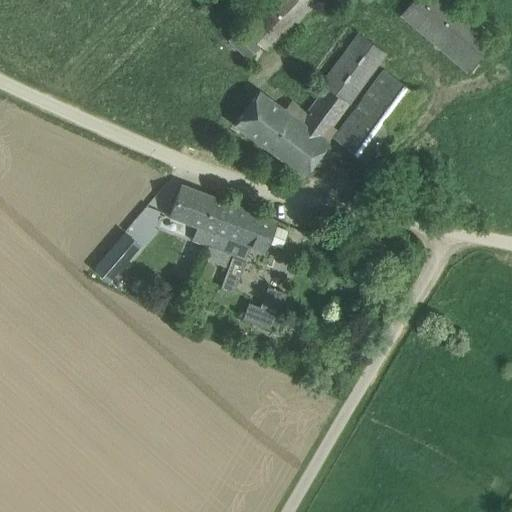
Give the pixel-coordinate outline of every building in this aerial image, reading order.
[(206,0),(206,1),(215,10),(225,0),(206,0)] [(414,0),(401,15),(467,71),(495,38),(450,0),(414,0)] [(245,59),(254,50),(234,31),(225,40),(245,59)] [(328,141),(337,129),(332,126),(386,53),(384,52),(357,31),(321,82),(324,86),(301,121),(260,91),(235,124),(304,174),(329,141),(328,141)] [(334,138),(369,164),(419,95),(384,69),(334,138)] [(209,245),(213,246),(229,202),(182,184),(170,214),(200,226),(194,240),(209,245)] [(229,202),(213,246),(241,258),(247,243),(265,251),(277,220),(229,202)] [(125,232),(94,269),(109,282),(141,245),(125,232)] [(209,245),(194,240),(189,253),(204,258),(209,245)] [(249,302),(243,319),(273,330),(286,293),(268,286),(260,306),(249,302)]
